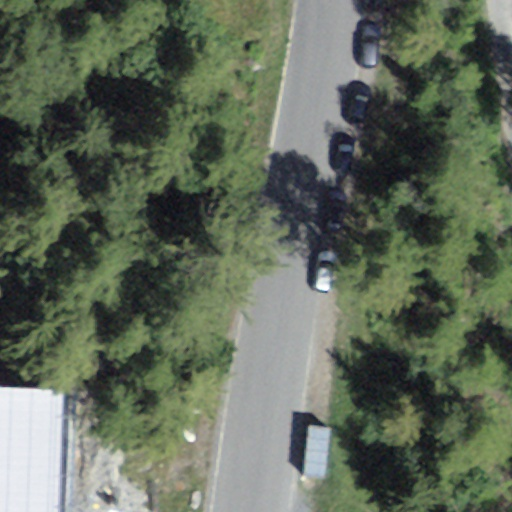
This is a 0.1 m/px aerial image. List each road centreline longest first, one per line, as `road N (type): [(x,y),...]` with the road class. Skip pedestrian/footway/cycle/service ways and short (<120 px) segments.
road 1 (unclassified): [(253,511),(329,0)]
road 2 (track): [(497,0),(511,121)]
